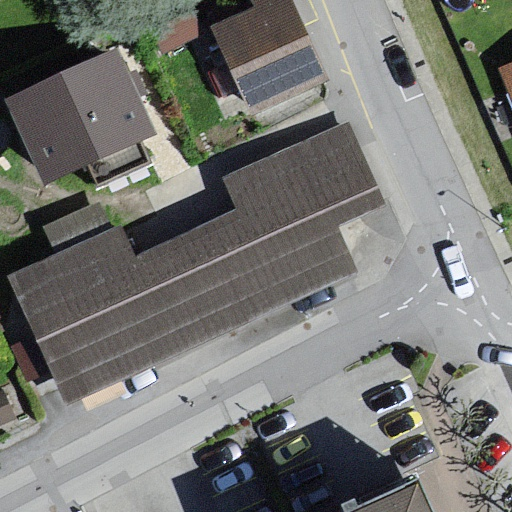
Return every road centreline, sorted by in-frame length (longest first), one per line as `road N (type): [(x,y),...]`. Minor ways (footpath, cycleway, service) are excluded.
road 1 (residential): [(30,511),(469,292)]
road 2 (tertiary): [(469,292),(354,0)]
